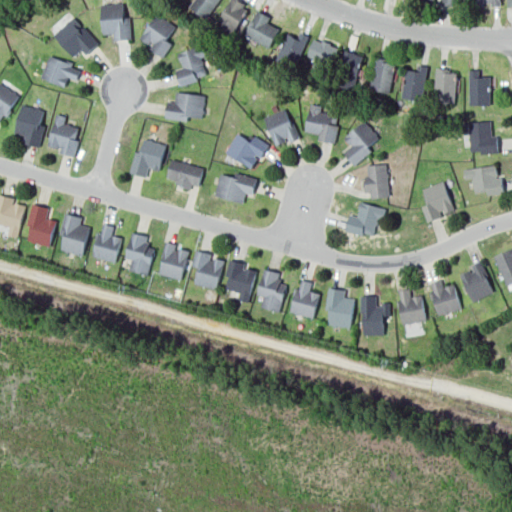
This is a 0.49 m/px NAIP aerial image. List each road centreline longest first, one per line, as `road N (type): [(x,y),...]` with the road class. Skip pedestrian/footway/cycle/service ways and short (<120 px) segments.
road 1 (residential): [(0,159),(372,268),(419,261),(511,221)]
road 2 (residential): [(306,0),(391,28),(511,38)]
